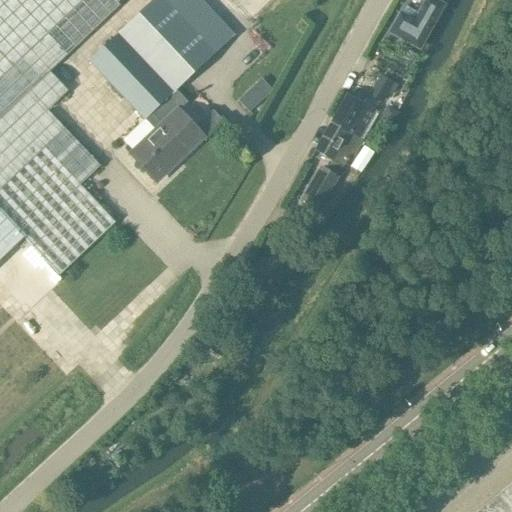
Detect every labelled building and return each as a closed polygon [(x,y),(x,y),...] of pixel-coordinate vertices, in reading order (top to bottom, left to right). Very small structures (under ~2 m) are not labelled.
[(0,0),(0,211),(24,236),(100,165),(47,109),(67,90),(49,71),(119,4),(114,0),(0,0)] [(145,121),(145,120),(166,101),(177,90),(234,36),(200,0),(154,0),(88,62),(145,121)] [(435,0),(425,0),(418,13),(414,20),(403,13),(401,12),(389,32),(420,50),(445,5),(435,0)] [(381,77),(371,94),(383,101),(393,84),(381,77)] [(177,90),(166,101),(145,120),(156,131),(131,155),(154,179),(177,158),(179,160),(204,137),(179,111),(188,103),(177,90)] [(250,113),(257,106),(246,94),(238,101),(250,113)] [(360,139),(375,111),(347,95),(331,122),(360,139)] [(359,139),(360,139),(331,122),(315,151),(332,161),(326,171),(321,168),(301,201),(317,210),(336,177),(335,176),(341,166),(343,167),(351,154),(354,156),(363,141),(359,139)] [(287,208),(287,209),(274,230),(275,231),(288,239),(301,216),(289,209),(287,208)] [(0,259),(24,236),(0,211),(0,259)] [(275,237),(270,245),(285,254),(290,245),(275,237)] [(511,511),(511,485),(479,511),(511,511)]
